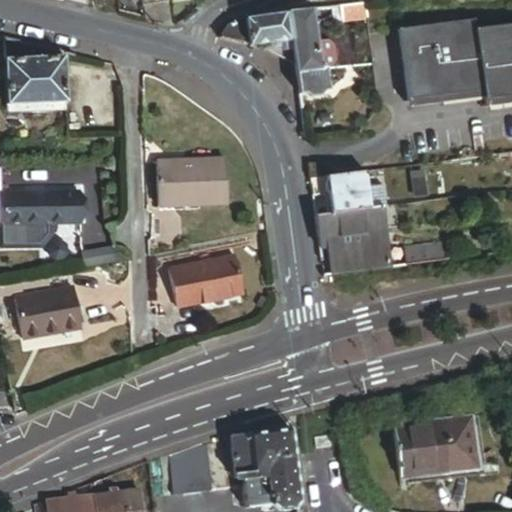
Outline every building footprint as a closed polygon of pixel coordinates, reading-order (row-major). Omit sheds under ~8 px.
[(142,20),(167,26),(164,4),(140,7),(142,20)] [(369,19),(367,4),(341,8),(342,16),(343,22),(369,19)] [(316,17),(315,11),(290,14),(294,41),(295,51),(298,74),(322,71),(319,43),(316,17)] [(294,41),(290,14),(290,13),(246,19),(250,47),(273,44),(294,41)] [(487,89),(479,28),(478,17),(403,27),(412,98),(487,89)] [(221,39),(250,47),(246,19),(238,20),(234,21),(233,22),(231,23),(229,24),(228,25),(226,27),(225,28),(224,30),(223,32),(223,33),(222,36),(222,38),(221,39)] [(511,23),(479,28),(487,89),(488,100),(511,96),(511,23)] [(66,52),(7,38),(8,60),(67,58),(66,52)] [(294,41),(273,44),(274,54),(295,51),(294,41)] [(330,42),(319,43),(322,71),(328,71),(333,70),(337,64),(335,47),(330,42)] [(9,106),(68,104),(67,58),(8,60),(9,106)] [(322,71),(298,74),(300,96),(307,95),(324,93),(331,92),(328,71),(322,71)] [(10,113),(69,111),(68,104),(9,106),(10,113)] [(228,159),(159,162),(161,207),(230,204),(228,159)] [(366,172),(319,178),(321,194),(330,193),(333,214),(371,209),(368,189),(366,172)] [(424,174),(413,175),(416,198),(427,196),(424,174)] [(321,194),(319,178),(311,179),(313,195),(321,194)] [(384,187),(368,189),(371,209),(383,207),(386,207),(384,187)] [(81,191),(3,195),(5,226),(82,222),(81,191)] [(386,207),(383,207),(385,220),(390,219),(397,218),(396,206),(386,207)] [(371,209),(333,214),(316,216),(321,248),(328,247),(387,240),(386,229),(385,220),(383,207),(371,209)] [(328,247),(332,274),(391,267),(387,240),(328,247)] [(405,248),(407,265),(448,260),(446,243),(405,248)] [(239,257),(171,270),(179,307),(198,303),(197,300),(245,290),(239,257)] [(17,299),(25,340),(48,335),(47,332),(84,325),(77,287),(17,299)] [(197,300),(198,303),(246,293),(245,290),(197,300)] [(47,332),(48,335),(84,328),(84,325),(47,332)] [(472,418),(394,427),(400,485),(479,476),(472,418)] [(478,418),(472,418),(479,476),(486,475),(485,465),(483,466),(478,418)] [(304,504),(295,431),(234,439),(235,443),(239,480),(247,480),(251,510),(275,507),(281,511),(293,511),(298,511),(304,504)] [(175,454),(175,461),(235,443),(234,439),(219,441),(175,454)] [(335,450),(334,439),(319,441),(321,451),(335,450)] [(235,443),(175,461),(180,497),(241,490),(239,480),(235,443)] [(147,511),(145,494),(99,499),(100,511),(147,511)] [(100,511),(99,499),(52,504),(52,511),(100,511)]
